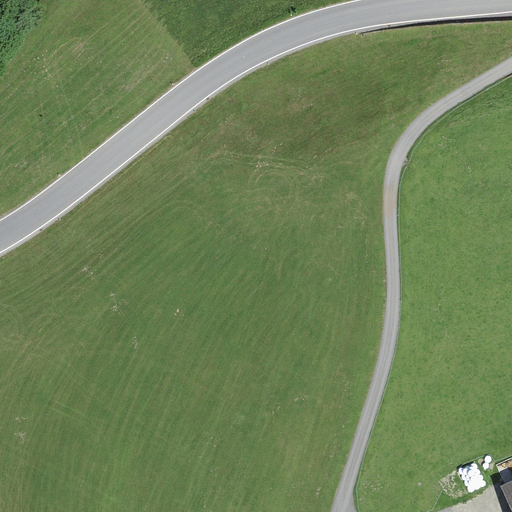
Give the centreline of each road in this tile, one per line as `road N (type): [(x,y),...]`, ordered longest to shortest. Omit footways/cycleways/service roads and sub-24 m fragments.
road 1 (tertiary): [(476,0),(320,23),(224,69),(0,237)]
road 2 (track): [(511,66),(445,105),(405,144),(392,203),(395,325),(341,511)]
